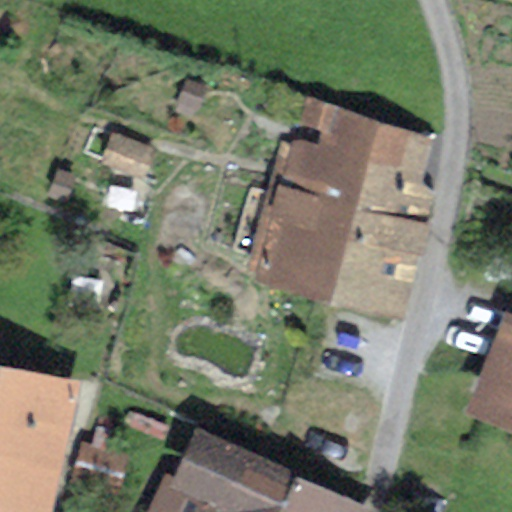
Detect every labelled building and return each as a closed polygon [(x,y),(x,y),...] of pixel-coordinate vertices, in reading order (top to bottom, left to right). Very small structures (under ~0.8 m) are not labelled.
[(354,131),(419,155),(425,136),(360,112),(354,131)] [(114,133),(104,159),(141,173),(151,147),(114,133)] [(283,268),(389,297),(420,183),(336,158),(314,155),(283,268)] [(511,332),(485,397),(511,407),(511,332)] [(0,501),(41,511),(69,386),(0,369),(0,501)] [(79,447),(70,476),(111,487),(121,460),(79,447)] [(232,448),(201,511),(275,511),(293,476),(232,448)] [(353,511),(357,503),(293,476),(275,511),(353,511)]
